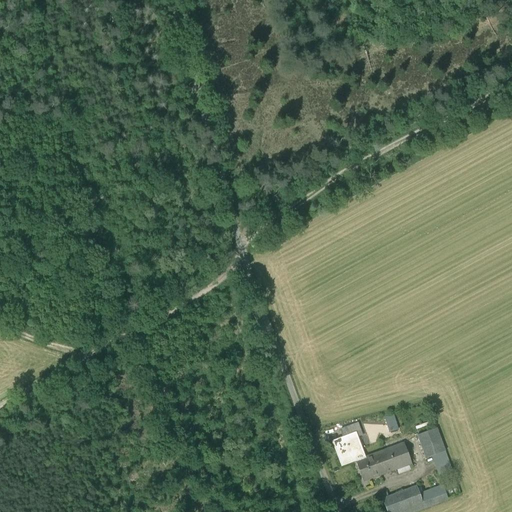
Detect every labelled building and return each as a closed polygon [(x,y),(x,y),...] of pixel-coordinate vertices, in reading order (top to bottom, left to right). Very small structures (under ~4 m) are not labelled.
[(357,424),(352,425),(355,433),(356,436),(361,434),(357,424)] [(352,425),(340,430),(343,438),(355,433),(352,425)] [(436,429),(417,436),(425,459),(433,456),(445,452),(436,429)] [(343,438),(332,442),(339,461),(353,456),(355,462),(364,458),(356,436),(355,433),(343,438)] [(403,444),(372,455),(380,475),(410,464),(403,444)] [(445,452),(433,456),(439,473),(451,469),(445,452)] [(364,458),(355,462),(363,482),(380,475),(372,455),(364,458)] [(341,467),(355,462),(353,456),(339,461),(341,467)] [(440,486),(419,494),(424,508),(445,500),(440,486)] [(416,487),(382,500),(386,511),(414,511),(424,508),(419,494),(416,487)]
